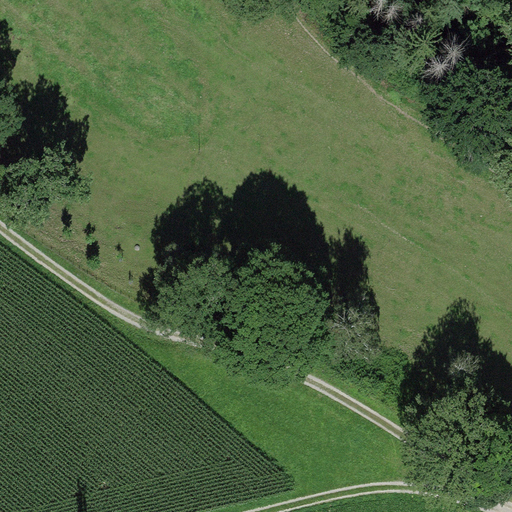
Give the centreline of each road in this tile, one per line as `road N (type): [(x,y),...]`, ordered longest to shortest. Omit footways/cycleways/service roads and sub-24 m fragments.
road 1 (track): [(0,225),(141,324),(235,348),(305,381),(511,508)]
road 2 (track): [(284,511),(407,489),(504,511)]
